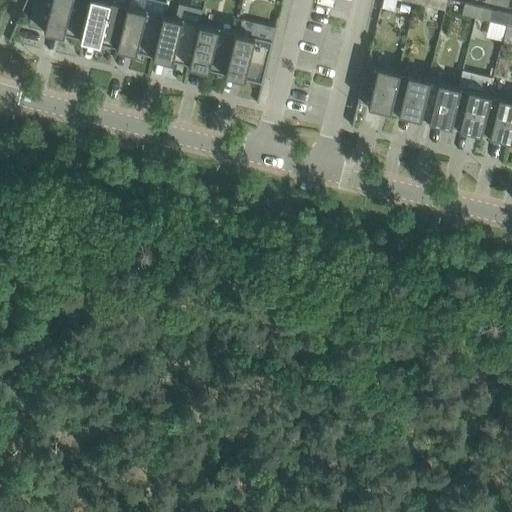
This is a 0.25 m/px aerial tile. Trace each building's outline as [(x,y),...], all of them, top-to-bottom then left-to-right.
[(79,37),(80,37),(89,0),(33,0),(28,24),(29,24),(30,18),(45,22),(43,28),(79,37)] [(116,46),(127,4),(112,0),(89,0),(80,37),(116,46)] [(408,0),(414,1),(414,0),(382,0),(381,6),(394,9),(395,0),(408,0)] [(461,13),(475,16),(478,5),(464,1),(461,13)] [(163,12),(127,4),(116,46),(121,47),(152,55),(163,12)] [(491,8),(478,5),(475,16),(488,19),(491,8)] [(157,56),(189,64),(199,21),(163,12),(152,55),(157,56)] [(189,64),(193,65),(224,72),(225,72),(235,30),(199,21),(189,64)] [(272,39),(235,30),(225,72),(229,73),(261,81),(262,81),(272,39)] [(398,69),(367,62),(358,100),(359,101),(367,103),(382,107),(388,108),(398,69)] [(398,69),(388,108),(389,109),(389,108),(397,110),(397,111),(418,116),(428,77),(398,69)] [(458,84),(449,123),(450,123),(458,125),(479,131),(489,92),(492,76),(462,69),(458,84)] [(458,84),(428,77),(418,116),(419,116),(420,115),(428,117),(427,118),(449,123),(458,84)] [(511,127),(511,97),(489,92),(479,131),(480,131),(480,130),(488,132),(488,133),(509,138),(511,127)]
